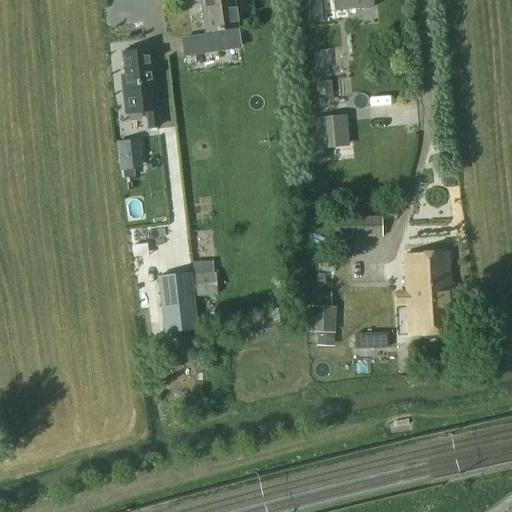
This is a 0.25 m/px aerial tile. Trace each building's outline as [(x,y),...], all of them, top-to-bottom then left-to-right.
[(182,41),(185,56),(220,51),(218,31),(237,28),(233,0),(203,0),(205,8),(201,8),(205,35),(206,34),(207,37),(182,41)] [(372,0),(334,0),(336,12),(361,9),(361,7),(371,6),(372,8),(373,8),(372,0)] [(126,114),(147,112),(149,129),(159,128),(154,82),(151,83),(147,51),(123,53),(127,96),(124,96),(126,114)] [(324,148),(344,147),(342,117),(321,118),(324,148)] [(126,141),(120,142),(116,142),(120,172),(124,171),(143,169),(139,139),(126,141)] [(350,218),(350,238),(382,238),(382,218),(350,218)] [(447,253),(404,256),(408,336),(456,333),(452,283),(450,283),(447,253)] [(214,274),(162,278),(163,299),(215,296),(214,274)] [(310,307),(309,332),(329,333),(331,308),(310,307)] [(316,346),(329,346),(329,334),(317,333),(316,346)]
